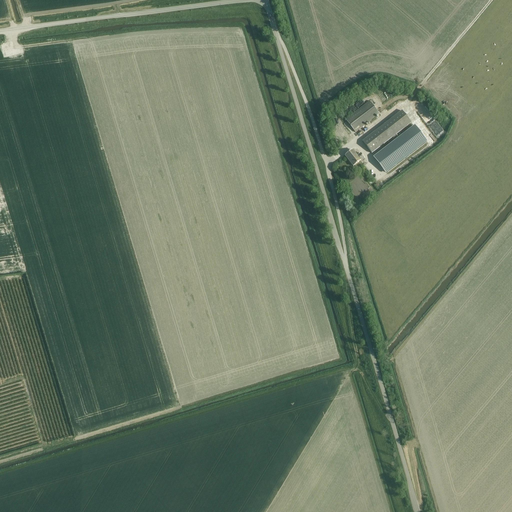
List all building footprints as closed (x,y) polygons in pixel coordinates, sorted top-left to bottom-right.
[(2,40),(4,54),(24,50),(23,44),(15,46),(13,37),(2,40)] [(370,101),(345,120),(355,133),(379,114),(370,101)] [(371,153),(411,122),(402,111),(362,141),(371,153)] [(414,126),(374,157),(387,173),(426,142),(414,126)] [(353,150),(345,156),(353,166),(360,160),(361,161),(364,158),(360,153),(357,156),(353,150)]
